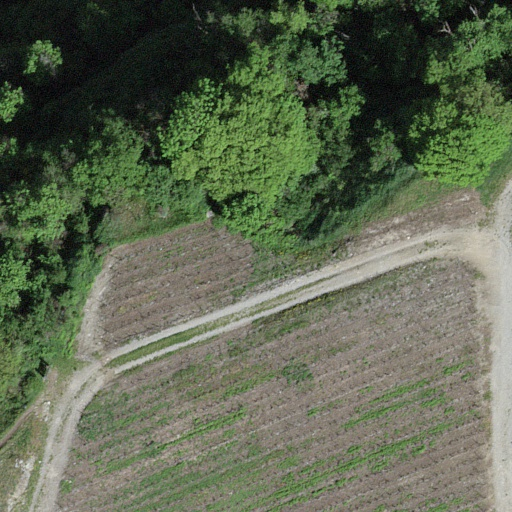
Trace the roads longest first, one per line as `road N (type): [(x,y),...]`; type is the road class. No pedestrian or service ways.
road 1 (track): [(75,382),(330,269),(463,232),(485,240),(495,262),(501,425)]
road 2 (track): [(75,382),(40,511)]
